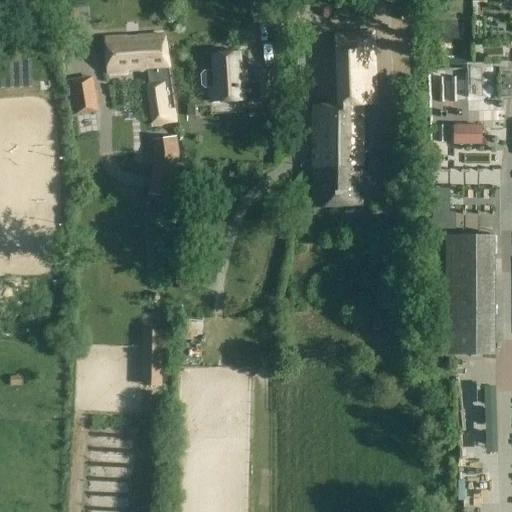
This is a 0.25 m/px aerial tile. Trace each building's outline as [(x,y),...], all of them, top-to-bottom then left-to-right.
[(337,105),(361,105),(375,104),(371,32),(334,34),(337,105)] [(138,72),(140,72),(140,71),(147,71),(147,73),(149,86),(148,86),(154,125),(174,121),(173,109),(175,109),(164,35),(162,35),(137,37),(137,36),(128,36),(128,37),(106,38),(107,73),(128,72),(129,72),(129,73),(138,72)] [(284,37),(284,64),(303,64),(302,37),(284,37)] [(200,74),(200,84),(203,87),(208,86),(208,102),(271,98),(269,69),(255,70),(256,81),(244,82),(243,68),(238,68),(237,52),(210,53),(211,70),(202,71),(200,74)] [(71,102),(73,115),(97,111),(95,99),(71,102)] [(195,104),(187,104),(187,117),(196,116),(195,104)] [(312,208),(359,206),(361,105),(337,105),(312,106),(312,208)] [(468,126),(468,144),(493,144),(492,126),(468,126)] [(154,153),(148,195),(172,198),(174,198),(174,197),(179,156),(154,153)] [(186,205),(183,243),(199,244),(202,206),(186,205)] [(376,208),(377,220),(388,219),(388,208),(376,208)] [(446,236),(446,355),(496,355),(495,235),(446,236)] [(195,290),(197,268),(181,266),(179,288),(195,290)] [(373,289),(372,330),(380,330),(380,309),(401,309),(402,271),(379,270),(379,290),(373,289)]
